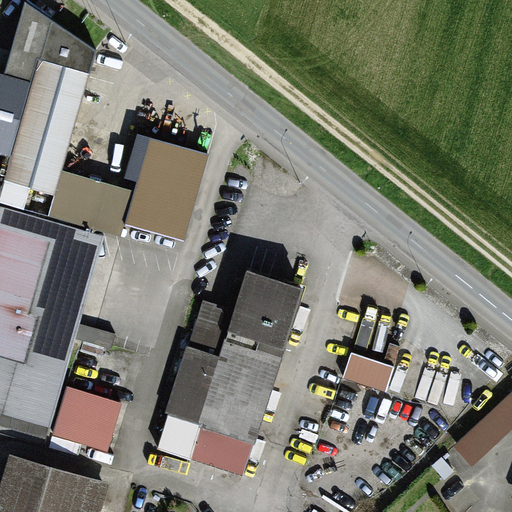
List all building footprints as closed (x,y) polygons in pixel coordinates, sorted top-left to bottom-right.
[(0,76),(0,150),(14,155),(1,202),(118,235),(123,221),(183,238),(206,156),(151,140),(135,194),(59,173),(93,53),(26,6),(5,78),(0,76)] [(100,239),(0,211),(0,431),(43,443),(100,239)] [(247,433),(293,277),(239,261),(225,308),(202,302),(170,410),(247,433)] [(390,363),(348,349),(340,372),(382,386),(390,363)] [(120,405),(67,389),(54,434),(106,450),(120,405)] [(9,453),(0,481),(0,511),(90,511),(100,480),(9,453)]
